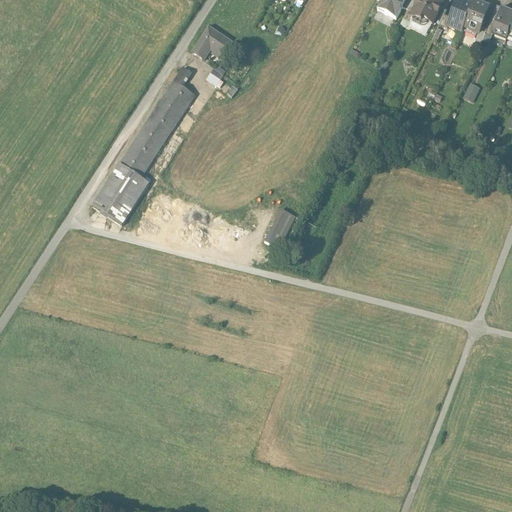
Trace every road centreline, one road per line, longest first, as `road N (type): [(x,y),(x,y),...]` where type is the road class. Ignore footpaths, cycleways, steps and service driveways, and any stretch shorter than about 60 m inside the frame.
road 1 (track): [(66,222),(511,336)]
road 2 (track): [(403,511),(511,234)]
road 3 (track): [(0,324),(66,222)]
